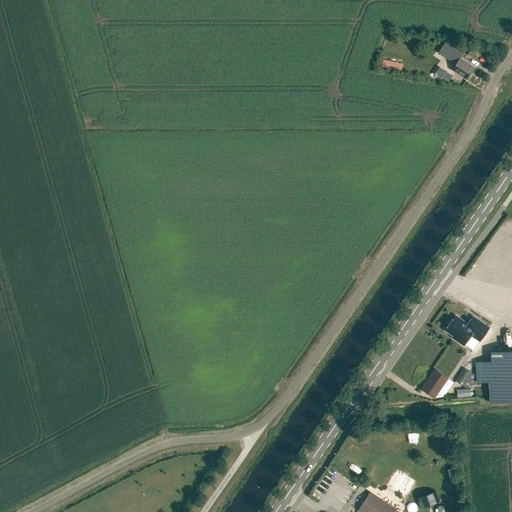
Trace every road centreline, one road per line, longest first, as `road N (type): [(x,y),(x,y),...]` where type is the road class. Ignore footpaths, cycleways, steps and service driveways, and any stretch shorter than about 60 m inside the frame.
road 1 (unclassified): [(246,433),(287,395),(477,120),(508,59)]
road 2 (secondary): [(276,511),(511,169)]
road 3 (unclassified): [(30,511),(153,448),(246,433)]
